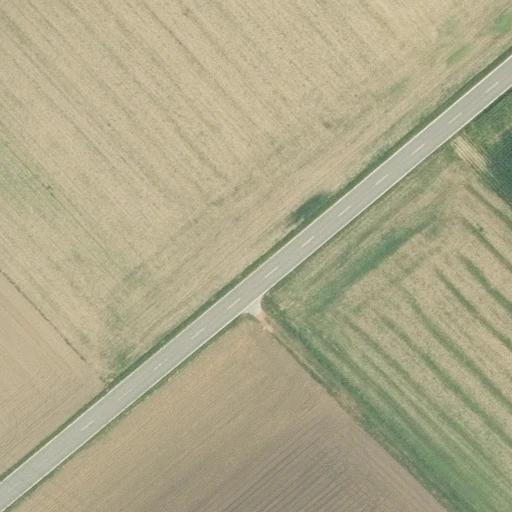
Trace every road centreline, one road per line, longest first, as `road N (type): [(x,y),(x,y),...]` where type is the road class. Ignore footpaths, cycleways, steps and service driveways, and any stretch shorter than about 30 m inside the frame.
road 1 (unclassified): [(511,75),(0,502)]
road 2 (track): [(457,511),(247,298)]
